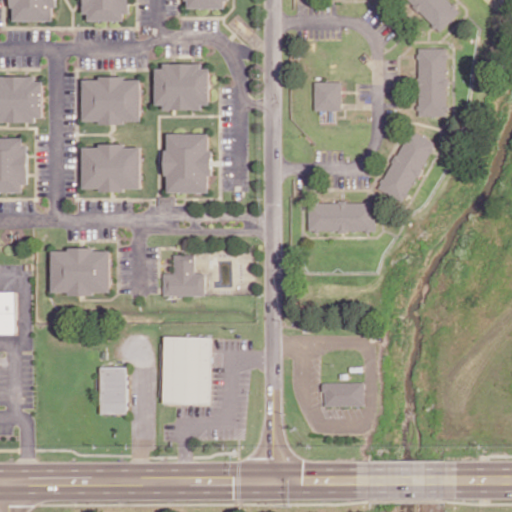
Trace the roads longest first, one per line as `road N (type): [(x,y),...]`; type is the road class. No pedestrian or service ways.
road 1 (residential): [(275,481),(275,0)]
road 2 (residential): [(0,42),(211,41),(233,77),(231,190)]
road 3 (primary): [(360,480),(0,481)]
road 4 (residential): [(275,225),(0,220)]
road 5 (residential): [(52,221),(58,42)]
